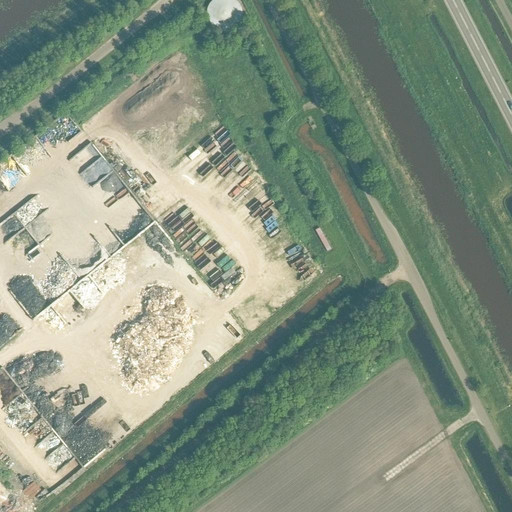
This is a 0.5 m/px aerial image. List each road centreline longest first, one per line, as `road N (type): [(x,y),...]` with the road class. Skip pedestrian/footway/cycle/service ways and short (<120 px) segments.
road 1 (unclassified): [(511,472),(270,0)]
road 2 (track): [(114,511),(407,267)]
road 3 (unclassified): [(168,0),(0,134)]
road 4 (trunk): [(511,115),(454,0)]
